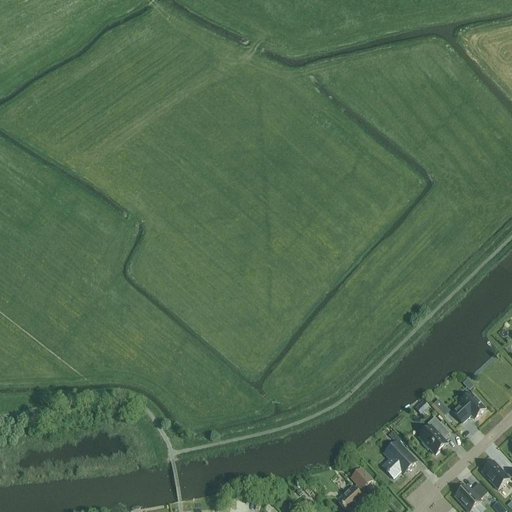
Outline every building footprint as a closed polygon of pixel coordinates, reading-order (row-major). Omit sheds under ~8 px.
[(462,406),(453,414),(463,425),(471,417),(475,420),(485,411),(480,405),(481,404),(475,398),(474,399),(471,396),(461,405),(462,406)] [(424,402),(415,410),(417,412),(423,406),(427,410),(429,408),(424,402)] [(444,406),(439,411),(444,417),(449,412),(444,406)] [(429,450),(436,456),(447,445),(443,441),(450,435),(435,419),(428,425),(431,429),(420,440),(424,443),(422,445),(428,451),(429,450)] [(393,434),(388,438),(392,443),(395,441),(397,444),(401,447),(404,444),(398,437),(397,438),(393,434)] [(383,469),(393,480),(401,473),(404,476),(416,464),(401,447),(397,444),(385,455),(391,462),(383,469)] [(494,463),(482,473),(498,491),(511,479),(511,478),(511,472),(507,477),(494,463)] [(362,470),(357,475),(352,480),(358,486),(354,490),(353,489),(338,503),(346,511),(351,511),(358,506),(359,507),(365,502),(358,494),(362,491),(362,492),(367,487),(373,482),(362,470)] [(471,493),(466,488),(455,498),(468,511),(472,511),(481,504),(480,502),(488,494),(479,485),(471,493)]
